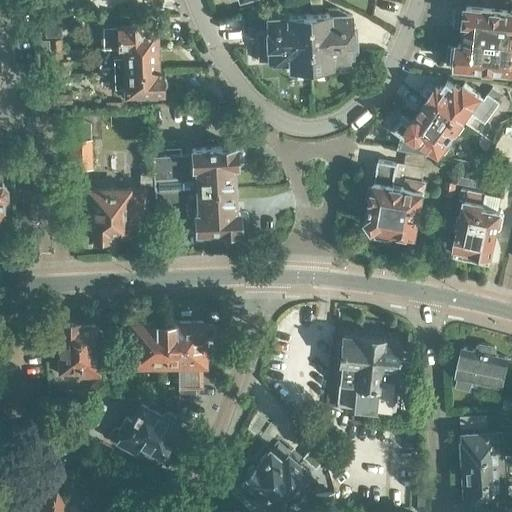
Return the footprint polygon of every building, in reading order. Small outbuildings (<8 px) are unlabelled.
[(65,19),(64,5),(72,4),(71,0),(50,0),(52,19),(65,19)] [(457,7),(455,25),(464,26),(464,28),(467,28),(466,36),(511,40),(511,9),(511,10),(467,6),(467,8),(457,7)] [(328,12),(308,13),(311,65),(330,64),(330,59),(348,58),(348,57),(357,57),(356,40),(352,41),(351,15),(339,8),(328,8),(328,12)] [(311,65),(308,13),(290,13),(290,10),(279,11),(273,15),(273,17),(250,18),(251,36),(263,35),(263,39),(260,39),(261,61),(291,60),(291,66),(311,65)] [(100,49),(118,49),(159,47),(158,30),(149,30),(149,29),(148,29),(148,23),(99,24),(100,49)] [(449,44),(447,62),(457,63),(456,65),(504,71),(508,75),(511,75),(511,40),(466,36),(465,44),(458,43),(458,45),(449,44)] [(46,39),(46,51),(59,51),(59,39),(46,39)] [(159,47),(118,49),(119,56),(115,57),(115,73),(161,71),(161,70),(161,67),(159,67),(159,47)] [(59,61),(59,51),(46,51),(46,75),(67,75),(67,61),(59,61)] [(161,71),(115,73),(115,88),(122,88),(123,96),(165,95),(165,87),(167,85),(167,79),(165,77),(165,70),(161,70),(161,71)] [(422,92),(430,97),(462,121),(464,122),(472,110),(487,120),(501,101),(489,92),(482,101),(478,98),(481,94),(465,83),(462,87),(456,83),(455,85),(448,80),(444,87),(443,86),(436,87),(436,88),(428,83),(422,92)] [(55,86),(55,105),(71,105),(71,86),(55,86)] [(439,156),(464,122),(462,121),(430,97),(413,122),(404,115),(394,129),(403,135),(399,148),(439,156)] [(92,167),(91,139),(72,139),(73,167),(92,167)] [(153,156),(154,171),(155,184),(155,193),(237,188),(236,165),(239,165),(239,163),(245,163),(248,160),(247,150),(244,147),(238,147),(238,145),(217,146),(195,147),(195,153),(153,156)] [(372,202),(371,205),(368,218),(374,227),(376,228),(374,237),(392,240),(394,231),(396,232),(396,231),(417,235),(427,180),(422,179),(424,168),(403,164),(399,163),(379,160),(375,186),(369,188),(367,198),(372,202)] [(481,188),(486,165),(462,160),(457,183),(481,188)] [(141,184),(155,184),(154,171),(141,170),(141,184)] [(454,196),(457,183),(445,181),(443,194),(454,196)] [(91,217),(82,218),(82,233),(91,233),(91,236),(111,236),(111,230),(117,230),(119,233),(127,233),(129,230),(146,229),(145,188),(90,189),(91,217)] [(196,214),(197,231),(219,230),(240,229),(240,228),(246,227),(249,224),(249,214),(246,211),(240,212),(240,210),(237,210),(237,188),(155,193),(157,218),(186,216),(186,215),(196,214)] [(462,223),(455,254),(491,262),(498,230),(502,227),(505,215),(501,210),(499,209),(502,197),(461,189),(459,197),(467,199),(464,212),(461,212),(459,223),(462,223)] [(150,371),(163,371),(163,362),(166,362),(165,322),(147,322),(143,320),(137,320),(132,322),(132,334),(125,334),(126,364),(150,363),(150,371)] [(62,324),(59,324),(61,368),(63,368),(63,376),(80,375),(80,373),(100,372),(100,369),(105,369),(104,348),(103,348),(103,337),(101,337),(101,338),(96,338),(95,323),(77,324),(73,321),(65,321),(62,324)] [(202,321),(165,322),(166,362),(163,362),(163,371),(163,363),(177,363),(178,385),(180,385),(180,397),(196,397),(196,386),(197,386),(197,378),(201,378),(200,362),(204,362),(204,361),(208,358),(208,349),(203,347),(203,340),(206,338),(206,337),(213,337),(215,334),(215,327),(213,325),(206,325),(202,321)] [(340,381),(337,401),(353,403),(353,408),(376,410),(391,412),(395,377),(399,340),(384,338),(361,335),(361,336),(343,334),(343,339),(339,342),(337,353),(341,357),(340,362),(341,362),(339,381),(340,381)] [(502,386),(509,357),(495,354),(496,348),(495,346),(481,343),(478,344),(477,350),(464,347),(457,375),(458,376),(456,386),(471,390),(473,379),(502,386)] [(141,402),(132,418),(126,414),(116,432),(120,434),(118,439),(135,449),(136,447),(144,452),(143,453),(157,461),(162,453),(163,453),(179,424),(178,423),(176,416),(168,412),(162,413),(162,414),(141,402)] [(487,414),(461,415),(461,427),(488,426),(487,414)] [(465,456),(466,457),(502,454),(501,431),(466,433),(466,442),(465,442),(465,446),(463,449),(463,453),(465,456)] [(248,474),(245,478),(246,479),(238,488),(238,494),(248,502),(253,502),(258,506),(257,510),(259,511),(278,511),(291,498),(293,500),(300,492),(304,496),(315,483),(307,477),(310,473),(296,460),(297,458),(278,441),(271,449),(270,448),(255,465),(251,466),(247,471),(248,474)] [(467,478),(467,480),(504,477),(502,454),(466,457),(466,468),(464,472),(465,476),(467,478)] [(506,502),(504,477),(467,480),(468,491),(466,494),(466,497),(469,501),(469,504),(476,504),(476,511),(496,511),(496,502),(506,502)] [(80,511),(81,511),(73,498),(69,497),(62,501),(56,490),(41,500),(34,489),(9,504),(13,511),(10,511),(80,511)] [(326,491),(314,493),(316,511),(347,511),(346,502),(328,505),(326,491)]
